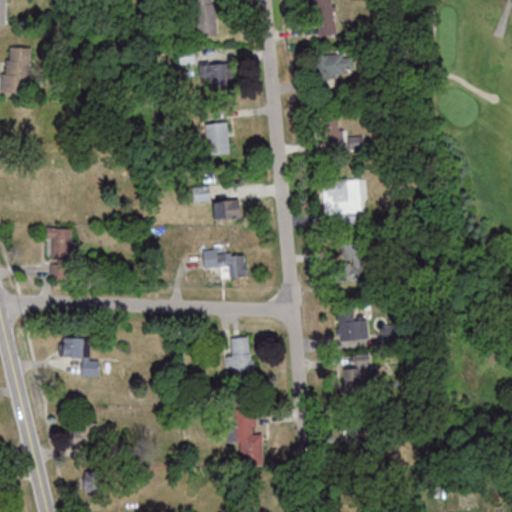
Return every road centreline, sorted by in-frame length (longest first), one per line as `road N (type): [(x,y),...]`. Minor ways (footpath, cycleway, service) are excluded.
road 1 (residential): [(311,458),(265,0)]
road 2 (residential): [(296,310),(0,302)]
road 3 (tertiary): [(46,511),(0,310)]
